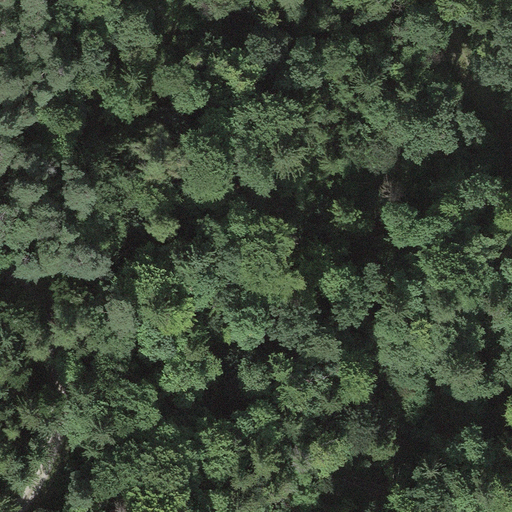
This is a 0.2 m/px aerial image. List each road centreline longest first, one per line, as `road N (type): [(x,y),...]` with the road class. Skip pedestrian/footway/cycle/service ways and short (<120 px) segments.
road 1 (track): [(0,264),(28,282),(61,349),(54,458),(11,511)]
road 2 (track): [(511,141),(435,0)]
